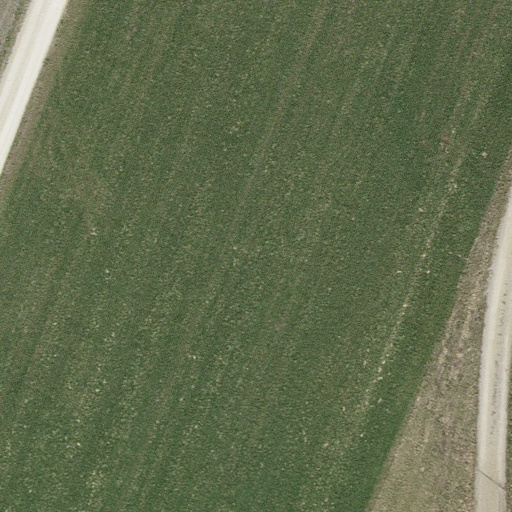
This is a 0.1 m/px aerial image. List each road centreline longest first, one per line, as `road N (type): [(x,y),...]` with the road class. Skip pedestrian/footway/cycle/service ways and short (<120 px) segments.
road 1 (track): [(511,264),(499,318),(496,511)]
road 2 (track): [(0,130),(53,0)]
